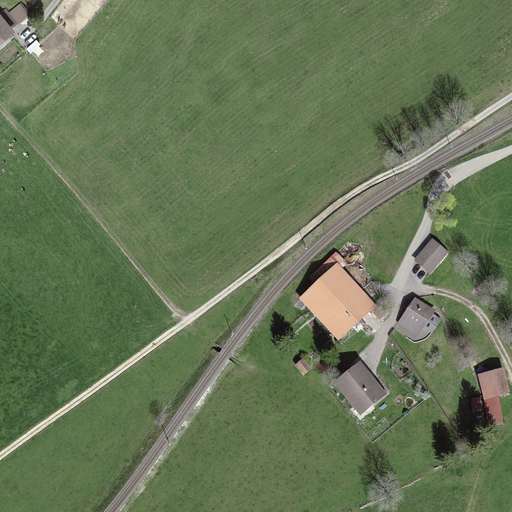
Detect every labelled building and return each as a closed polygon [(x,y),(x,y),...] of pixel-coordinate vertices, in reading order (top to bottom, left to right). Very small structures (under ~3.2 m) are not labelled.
[(0,18),(0,50),(0,51),(20,33),(3,15),(0,18)] [(432,238),(415,259),(427,270),(445,249),(432,238)] [(299,296),(334,336),(371,304),(335,264),(299,296)] [(396,324),(416,336),(432,309),(413,297),(396,324)] [(294,362),(302,370),(306,366),(299,358),(294,362)] [(337,380),(358,406),(380,389),(359,362),(337,380)] [(487,372),(493,396),(509,392),(503,368),(487,372)]
